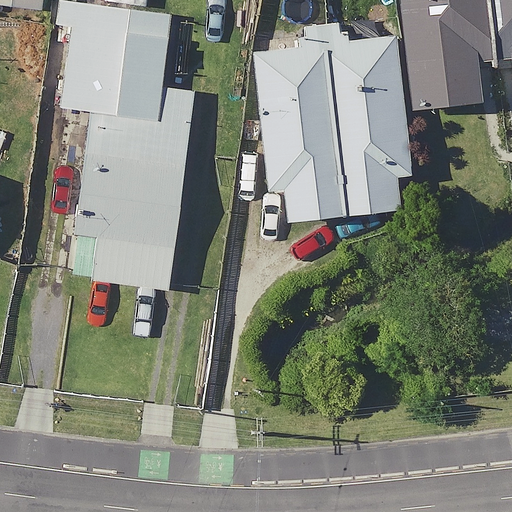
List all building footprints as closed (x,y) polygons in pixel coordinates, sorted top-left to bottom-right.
[(54,0),(0,0),(0,7),(54,12),(54,0)] [(492,106),(487,64),(511,60),(511,0),(411,0),(427,114),(492,106)] [(182,17),(69,3),(66,28),(80,30),(70,112),(104,116),(83,281),(181,293),(206,94),(173,90),(182,17)] [(301,229),(420,214),(416,183),(429,181),(412,41),(357,47),(354,24),(303,30),(306,51),(265,56),(281,197),(297,195),(301,229)] [(0,212),(11,182),(0,177),(0,169),(14,132),(0,127),(0,212)]
